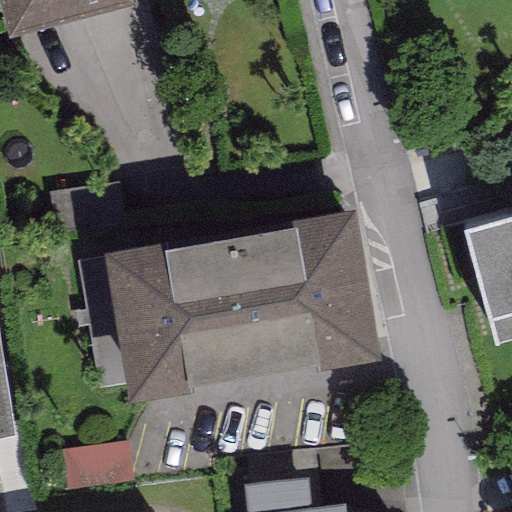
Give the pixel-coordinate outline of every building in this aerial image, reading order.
[(0,0),(0,23),(9,54),(134,18),(131,6),(151,0),(0,0)] [(511,182),(510,183),(511,189),(511,192),(511,238),(462,251),(491,363),(511,357),(511,182)] [(362,217),(75,266),(97,392),(123,387),(129,421),(185,412),(184,405),(317,382),(318,390),(390,378),(362,217)] [(0,373),(0,452),(11,451),(0,373)] [(309,511),(306,487),(242,494),(244,511),(309,511)]
